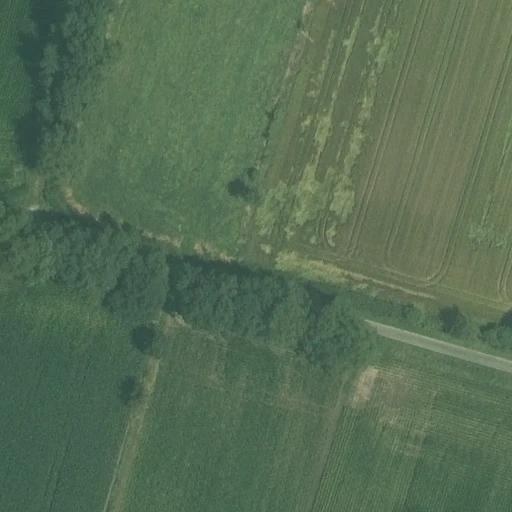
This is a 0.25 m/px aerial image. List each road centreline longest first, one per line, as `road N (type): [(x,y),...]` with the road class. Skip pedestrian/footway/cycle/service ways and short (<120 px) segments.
road 1 (track): [(85,235),(511,364)]
road 2 (track): [(127,0),(79,160),(85,235)]
